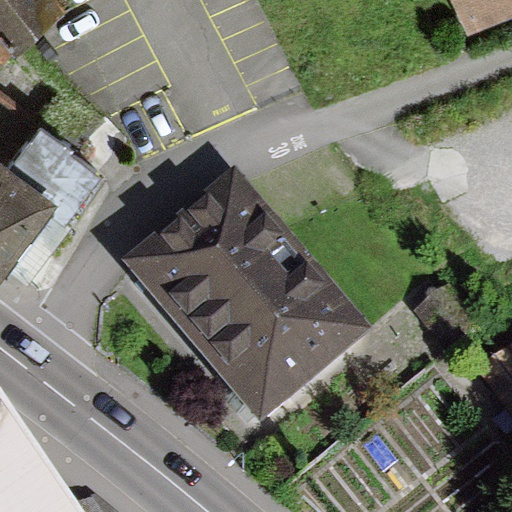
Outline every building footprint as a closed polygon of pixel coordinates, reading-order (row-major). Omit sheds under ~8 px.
[(48,0),(0,0),(0,61),(58,12),(48,0)] [(511,0),(459,0),(467,23),(511,8),(511,0)] [(46,195),(0,257),(0,263),(24,282),(126,146),(54,92),(2,162),(46,195)] [(0,257),(46,195),(2,162),(0,160),(0,257)] [(121,287),(241,434),(347,348),(227,201),(121,287)] [(81,511),(2,398),(0,396),(0,511),(81,511)]
